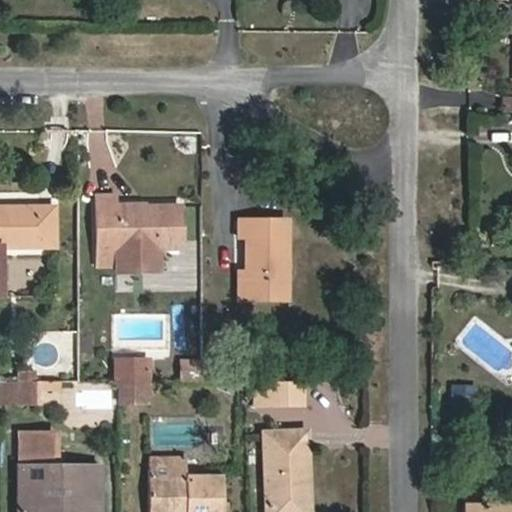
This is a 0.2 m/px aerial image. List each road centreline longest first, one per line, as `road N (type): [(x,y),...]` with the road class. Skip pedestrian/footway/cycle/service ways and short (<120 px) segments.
road 1 (residential): [(422,75),(417,511)]
road 2 (residential): [(0,75),(422,75)]
road 3 (unknown): [(222,75),(421,209)]
